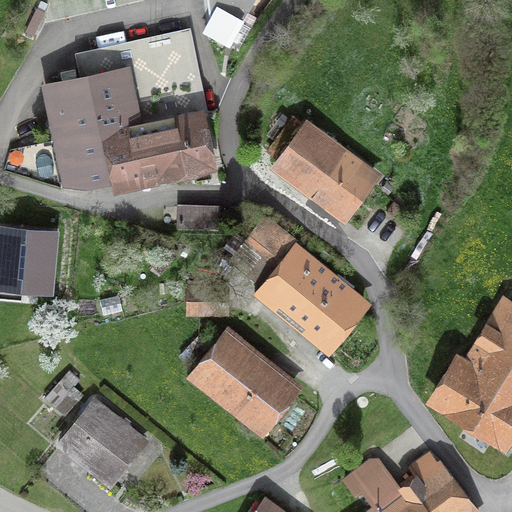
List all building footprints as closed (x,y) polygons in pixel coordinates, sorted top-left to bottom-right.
[(215,0),(218,9),(205,32),(224,42),(236,20),(242,24),(255,0),(215,0)] [(199,82),(189,30),(76,53),(82,79),(46,86),(57,139),(59,138),(61,145),(56,146),(64,184),(86,187),(208,163),(198,113),(207,111),(203,95),(197,94),(199,82)] [(276,161),(346,212),(371,178),(329,147),(332,143),(304,123),(276,161)] [(179,206),(178,226),(218,228),(219,207),(179,206)] [(247,238),(278,263),(294,243),(263,218),(247,238)] [(61,232),(0,227),(0,292),(55,297),(61,232)] [(330,339),(364,299),(294,243),(278,263),(261,284),(330,339)] [(184,309),(225,311),(226,291),(185,289),(184,309)] [(511,310),(477,365),(461,355),(435,397),(508,444),(511,437),(511,310)] [(187,376),(256,431),(289,389),(220,335),(187,376)] [(55,405),(73,385),(63,377),(45,396),(55,405)] [(356,401),(362,409),(370,402),(363,395),(356,401)] [(94,401),(61,442),(94,469),(101,460),(117,473),(143,440),(94,401)] [(464,511),(472,506),(443,466),(441,468),(429,451),(410,465),(422,482),(405,495),(378,457),(347,481),(362,501),(368,497),(374,505),(365,511),(464,511)] [(275,511),(261,501),(252,511),(275,511)]
